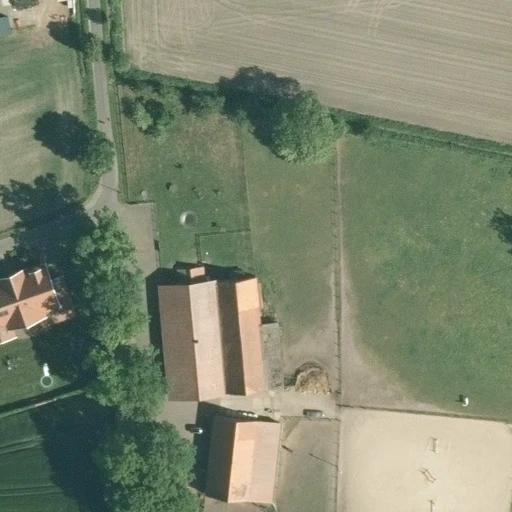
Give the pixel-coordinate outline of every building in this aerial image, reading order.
[(23,272),(0,279),(0,323),(7,321),(9,326),(41,314),(40,309),(56,303),(44,268),(24,275),(23,272)] [(175,285),(161,286),(165,326),(259,317),(256,278),(203,283),(175,285)] [(259,317),(165,326),(171,398),(282,387),(276,322),(260,324),(259,317)] [(147,384),(125,388),(134,448),(156,445),(147,384)] [(279,422),(214,415),(205,495),(245,499),(270,502),(279,422)]
